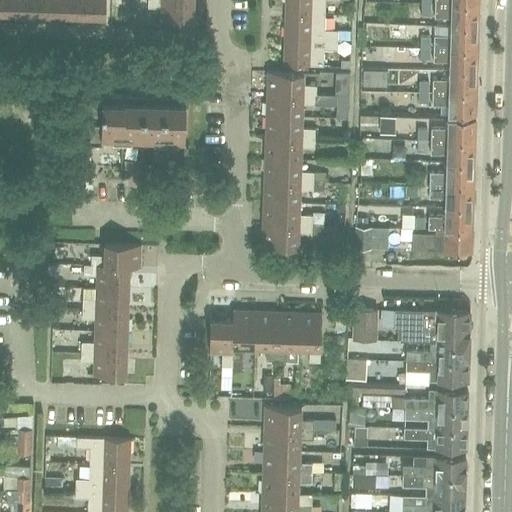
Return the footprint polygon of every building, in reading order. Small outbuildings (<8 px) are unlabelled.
[(0,0),(0,13),(18,14),(18,0),(0,0)] [(18,0),(18,14),(40,15),(40,0),(18,0)] [(40,0),(40,15),(62,15),(62,0),(40,0)] [(62,0),(62,15),(84,16),(84,0),(62,0)] [(84,0),(84,16),(105,17),(105,0),(84,0)] [(161,8),(161,20),(193,21),(193,0),(148,0),(148,7),(161,8)] [(285,0),(285,13),(325,14),(325,0),(285,0)] [(431,16),(431,4),(422,3),(421,15),(431,16)] [(451,26),(479,27),(480,5),(452,4),(435,4),(434,18),(439,19),(451,19),(451,26)] [(325,14),(285,13),(284,38),(338,40),(338,39),(338,30),(325,29),(325,14)] [(434,48),(450,48),(478,49),(479,27),(451,26),(451,36),(439,35),(438,36),(434,36),(434,48)] [(351,30),(338,30),(338,39),(351,39),(351,30)] [(420,47),(430,48),(430,37),(420,37),(420,47)] [(338,40),(284,38),(284,64),(324,65),(324,49),(338,49),(338,40)] [(429,59),(430,48),(420,47),(419,59),(429,59)] [(450,62),(450,70),(478,71),(478,49),(450,48),(434,48),(433,62),(450,62)] [(432,92),(449,92),(477,93),(478,71),(450,70),(449,80),(433,80),(432,92)] [(267,93),(317,94),(317,85),(304,85),(304,72),(268,71),(267,93)] [(419,81),(419,91),(429,92),(429,81),(419,81)] [(428,103),(429,92),(419,91),(419,103),(428,103)] [(477,93),(449,92),(432,92),(432,106),(449,107),(448,114),(476,115),(477,93)] [(267,93),(267,115),(303,116),(303,105),(316,105),(317,94),(267,93)] [(103,140),(107,140),(109,95),(83,94),(81,145),(103,146),(103,140)] [(107,140),(133,141),(134,96),(109,95),(107,140)] [(133,141),(158,142),(160,97),(134,96),(133,141)] [(158,142),(184,143),(185,105),(190,105),(190,98),(160,97),(158,142)] [(303,116),(267,115),(266,137),(315,138),(315,129),(302,128),(303,116)] [(369,131),(394,132),(394,118),(370,118),(369,131)] [(431,140),(447,141),(475,141),(476,119),(448,118),(448,129),(431,129),(431,140)] [(417,140),(427,140),(427,129),(418,129),(417,140)] [(266,137),(265,159),(301,160),(302,148),(315,148),(315,138),(266,137)] [(427,152),(427,140),(417,140),(417,152),(427,152)] [(447,155),(447,163),(475,164),(475,141),(447,141),(431,140),(430,155),(447,155)] [(301,160),(265,159),(265,181),(313,182),(314,172),(301,171),(301,160)] [(369,179),(379,180),(382,160),(372,159),(369,179)] [(429,185),(446,185),(474,186),(475,164),(447,163),(446,173),(429,172),(429,185)] [(426,185),(426,184),(426,174),(416,174),(416,184),(426,185)] [(265,181),(264,202),(300,203),(300,191),(313,192),(313,182),(265,181)] [(425,196),(426,185),(416,184),(416,186),(406,186),(405,196),(425,196)] [(446,199),(446,207),(473,208),(474,186),(446,185),(429,185),(429,198),(434,198),(434,199),(446,199)] [(264,202),(263,224),(312,226),(312,215),(300,215),(300,203),(264,202)] [(0,263),(12,264),(14,208),(0,207),(0,263)] [(429,216),(428,229),(436,229),(473,230),(473,208),(446,207),(445,216),(429,216)] [(424,228),(424,216),(415,216),(414,227),(424,228)] [(312,226),(263,224),(263,246),(299,247),(299,235),(312,235),(312,226)] [(354,249),(368,250),(387,250),(388,228),(355,227),(354,249)] [(444,251),(472,251),(473,230),(436,229),(438,233),(415,233),(413,233),(412,250),(444,250),(444,251)] [(62,242),(53,242),(52,255),(62,255),(62,242)] [(141,244),(105,243),(105,256),(92,255),(91,265),(140,266),(141,244)] [(97,276),(97,287),(129,288),(130,268),(140,268),(140,266),(91,265),(84,264),(84,276),(97,276)] [(83,298),(83,308),(128,310),(129,288),(97,287),(96,299),(83,298)] [(95,330),(128,332),(128,310),(83,308),(83,318),(96,319),(95,330)] [(353,310),(353,340),(376,341),(376,310),(353,310)] [(233,311),(233,321),(232,366),(233,366),(233,359),(243,359),(243,346),(254,347),(255,311),(233,311)] [(266,360),(276,360),(277,312),(255,311),(254,347),(267,347),(266,360)] [(430,342),(469,344),(470,313),(437,312),(395,311),(394,330),(398,330),(397,341),(412,341),(430,342)] [(277,312),(276,360),(297,361),(298,348),(299,313),(277,312)] [(309,361),(320,362),(321,313),(299,313),(298,348),(310,348),(309,361)] [(232,366),(233,321),(211,320),(210,352),(223,353),(222,366),(232,366)] [(345,320),(335,320),(335,330),(345,330),(345,320)] [(82,341),(82,352),(127,353),(128,332),(95,330),(95,342),(82,341)] [(406,360),(469,362),(469,344),(430,342),(430,352),(406,351),(406,360)] [(94,374),(126,375),(127,353),(82,352),(81,361),(94,362),(94,374)] [(367,360),(348,359),(347,381),(366,382),(367,360)] [(468,381),(469,362),(406,360),(406,371),(430,372),(429,380),(468,381)] [(405,385),(364,384),(350,384),(349,407),(358,407),(358,393),(404,394),(405,385)] [(405,408),(467,410),(468,390),(428,389),(428,398),(405,398),(405,408)] [(266,405),(265,427),(313,429),(314,420),(301,420),(301,407),(266,405)] [(364,427),(364,426),(365,408),(349,407),(348,426),(364,427)] [(428,428),(467,429),(467,410),(405,408),(405,416),(428,417),(428,428)] [(18,415),(18,429),(31,429),(31,414),(18,415)] [(313,439),(313,430),(313,429),(265,427),(264,449),(300,450),(300,439),(313,439)] [(355,437),(365,438),(365,428),(356,427),(355,437)] [(466,449),(467,429),(428,428),(405,427),(404,438),(428,439),(428,448),(466,449)] [(17,442),(31,442),(32,429),(31,429),(18,429),(17,441),(17,442)] [(402,429),(381,429),(381,446),(402,446),(402,429)] [(90,447),(90,462),(129,463),(130,438),(78,436),(77,447),(90,447)] [(31,454),(31,442),(17,442),(17,454),(31,454)] [(264,449),(264,471),(312,473),(313,463),(299,462),(300,450),(264,449)] [(402,474),(402,475),(465,477),(466,457),(426,456),(426,466),(402,465),(402,474)] [(76,478),(76,487),(129,489),(129,463),(90,462),(89,478),(76,478)] [(352,464),(352,474),(366,474),(366,464),(352,464)] [(16,490),(30,491),(31,466),(4,466),(4,478),(16,478),(16,490)] [(263,493),(298,494),(299,482),(312,483),(312,473),(264,471),(263,493)] [(376,474),(366,474),(352,474),(352,487),(376,487),(376,474)] [(465,497),(465,477),(402,475),(402,485),(426,486),(425,495),(465,497)] [(76,487),(76,488),(76,497),(89,498),(88,511),(127,511),(129,489),(76,487)] [(29,503),(30,491),(16,490),(16,502),(29,503)] [(263,493),(262,511),(311,511),(311,506),(298,506),(298,494),(263,493)] [(351,494),(351,508),(371,508),(372,494),(351,494)] [(464,511),(465,497),(425,495),(402,495),(401,511),(464,511)]
